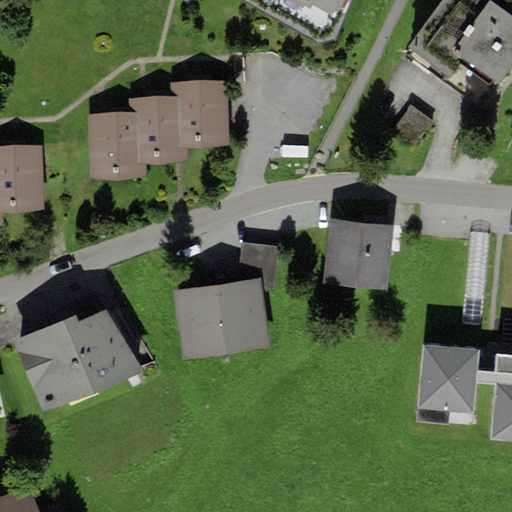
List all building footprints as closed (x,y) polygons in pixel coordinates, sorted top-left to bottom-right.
[(255,0),(322,36),(341,0),(255,0)] [(489,2),(486,0),(478,0),(478,1),(476,0),(442,0),(408,47),(412,51),(409,56),(482,109),(511,68),(511,16),(490,0),(489,2)] [(228,81),(171,82),(171,97),(178,97),(179,147),(185,147),(230,146),(228,81)] [(186,162),(185,147),(179,147),(178,97),(171,97),(128,98),(129,113),(135,113),(138,164),(145,164),(186,162)] [(415,145),(434,123),(412,106),(394,128),(415,145)] [(146,179),(145,164),(138,164),(135,113),(129,113),(88,115),(90,181),(146,179)] [(41,145),(0,146),(0,213),(2,213),(44,212),(41,145)] [(386,289),(392,225),(329,219),(324,283),(386,289)] [(278,245),(241,241),(237,282),(258,278),(260,290),(273,289),(278,245)] [(171,292),(182,361),(269,347),(260,290),(258,278),(237,282),(171,292)] [(76,315),(14,343),(44,414),(143,371),(105,310),(79,321),(76,315)] [(477,349),(423,345),(417,410),(472,414),(475,382),(475,371),(477,349)] [(511,356),(496,355),(495,373),(475,371),(475,382),(497,384),(490,439),(511,441),(511,356)] [(0,497),(0,511),(38,511),(28,487),(0,497)]
